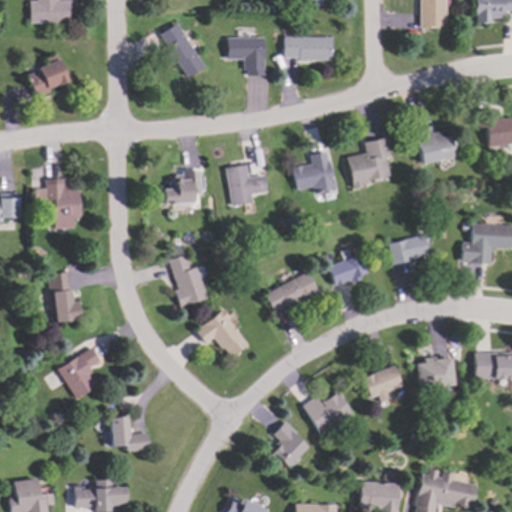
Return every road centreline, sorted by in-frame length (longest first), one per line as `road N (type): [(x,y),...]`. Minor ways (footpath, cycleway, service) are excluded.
road 1 (residential): [(0,147),(298,115),(372,89),(511,63)]
road 2 (residential): [(112,0),(123,278),(153,352),(228,425)]
road 3 (residential): [(511,314),(399,316),(306,353),(228,425),(182,511)]
